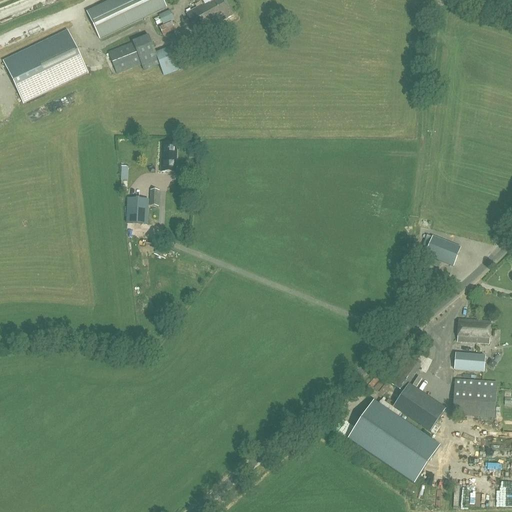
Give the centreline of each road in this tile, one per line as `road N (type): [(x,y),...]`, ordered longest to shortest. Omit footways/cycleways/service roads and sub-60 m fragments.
road 1 (tertiary): [(194,511),(511,240)]
road 2 (track): [(438,0),(400,333)]
